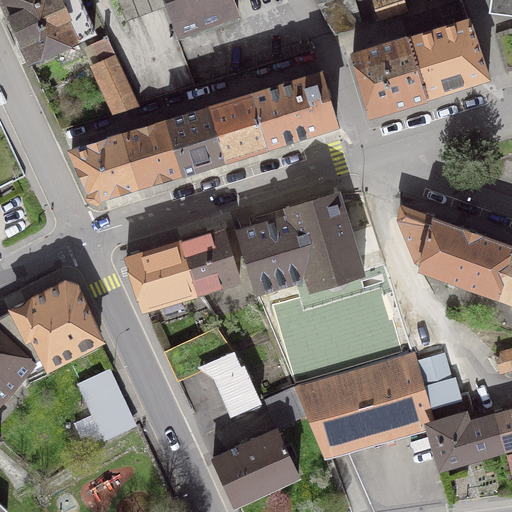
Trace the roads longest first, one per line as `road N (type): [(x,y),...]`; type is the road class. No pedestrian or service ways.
road 1 (tertiary): [(207,511),(82,238)]
road 2 (residential): [(363,152),(82,238)]
road 3 (residential): [(363,152),(420,300),(464,358),(489,382),(511,389)]
road 4 (residential): [(0,60),(82,238)]
road 5 (residential): [(363,152),(511,210)]
road 6 (residential): [(511,104),(363,152)]
